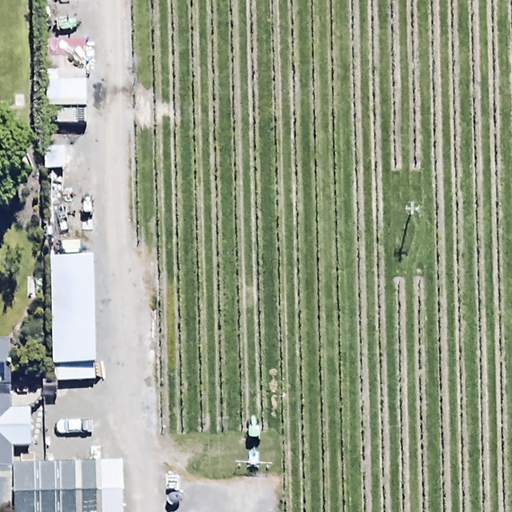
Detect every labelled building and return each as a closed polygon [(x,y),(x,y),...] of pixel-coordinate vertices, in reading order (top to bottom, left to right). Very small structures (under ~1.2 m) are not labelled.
[(57,61),(58,90),(59,132),(67,131),(67,139),(80,139),(80,131),(89,131),(87,60),(57,61)] [(65,174),(65,149),(44,149),(44,175),(65,174)] [(94,264),(51,264),(52,381),(95,380),(94,264)] [(10,409),(9,343),(0,343),(0,509),(8,509),(6,447),(31,446),(30,408),(10,409)] [(123,511),(124,467),(14,467),(13,511),(123,511)]
